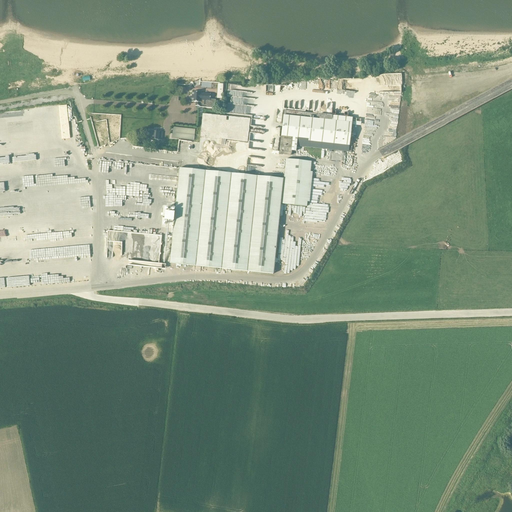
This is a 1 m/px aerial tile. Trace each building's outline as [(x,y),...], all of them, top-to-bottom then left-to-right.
[(211,99),(211,94),(202,94),(202,92),(199,92),(199,91),(194,91),(193,92),(192,102),(196,102),(195,106),(200,106),(200,105),(204,105),(204,100),(211,101),(211,99)] [(216,100),(211,99),(211,101),(204,100),(204,105),(200,105),(200,106),(200,107),(216,108),(216,100)] [(355,118),(284,110),(283,115),(279,154),(291,155),(290,159),(295,160),(295,151),(296,146),(347,152),(347,153),(352,154),(355,118)] [(194,140),(195,129),(172,127),(171,138),(194,140)] [(148,140),(152,141),(152,139),(158,140),(158,138),(163,138),(163,133),(159,132),(153,131),(153,134),(149,133),(148,140)] [(210,169),(206,169),(205,171),(179,168),(169,263),(274,274),(281,204),(307,206),(312,162),(295,160),(290,159),(286,159),(284,179),(209,171),(210,169)] [(133,222),(138,201),(127,199),(122,220),(133,222)] [(165,212),(164,221),(173,221),(174,213),(165,212)] [(152,245),(149,268),(159,269),(162,246),(152,245)] [(147,248),(138,248),(138,260),(140,260),(140,259),(144,259),(144,255),(144,252),(147,252),(147,248)]
